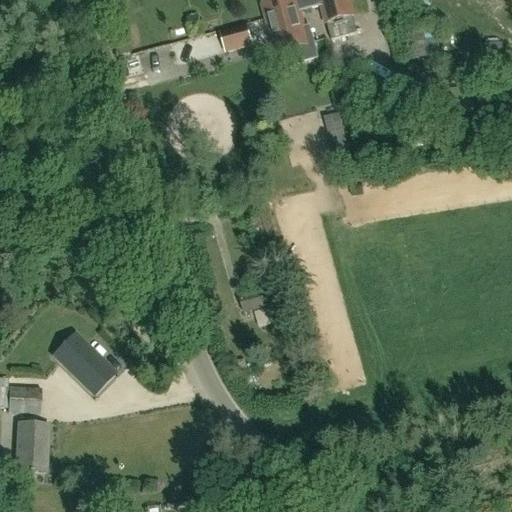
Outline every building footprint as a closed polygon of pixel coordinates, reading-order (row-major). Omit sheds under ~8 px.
[(303,28),(298,13),(322,7),(326,22),(352,16),(347,0),(261,0),(267,20),(282,16),(287,32),(303,28)] [(276,53),(294,48),(298,64),(317,59),(309,28),(303,30),(303,28),(287,32),(282,16),(267,20),(276,53)] [(357,35),(353,20),(327,27),(331,42),(357,35)] [(247,28),(220,35),(225,53),(251,46),(247,28)] [(434,121),(474,113),(470,88),(429,96),(434,121)] [(338,147),(350,143),(341,114),(329,117),(338,147)] [(361,127),(363,137),(382,134),(380,123),(361,127)] [(274,288),(239,298),(243,315),(279,305),(274,288)] [(113,375),(72,336),(53,356),(93,395),(113,375)] [(40,415),(41,390),(9,389),(0,389),(0,409),(8,410),(8,414),(40,415)] [(45,475),(48,427),(18,425),(15,473),(45,475)]
